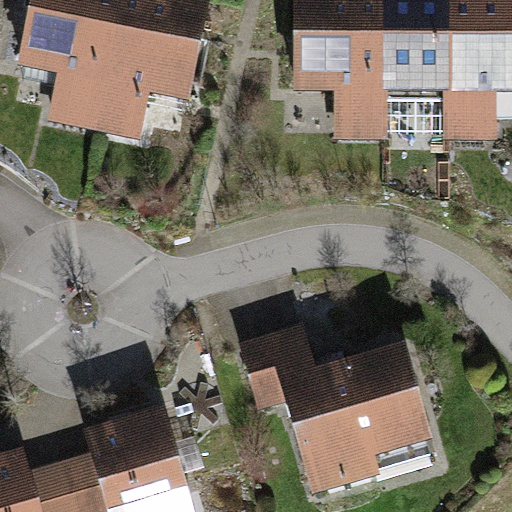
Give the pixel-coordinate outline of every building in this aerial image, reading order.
[(41,0),(27,71),(67,79),(57,127),(97,135),(123,0),(41,0)] [(205,0),(123,0),(97,135),(135,142),(145,95),(190,104),(211,1),(205,0)] [(298,0),(299,96),(338,95),(338,143),(385,143),(385,97),(385,0),(298,0)] [(385,0),(385,97),(450,98),(451,0),(385,0)] [(511,0),(451,0),(450,98),(449,142),(495,143),(496,96),(511,96),(511,0)] [(252,396),(280,387),(311,491),(436,455),(403,342),(311,369),(298,324),(237,342),(252,396)] [(86,450),(60,458),(75,511),(190,511),(160,402),(79,425),(86,450)] [(21,447),(0,452),(0,511),(75,511),(60,458),(27,467),(21,447)]
